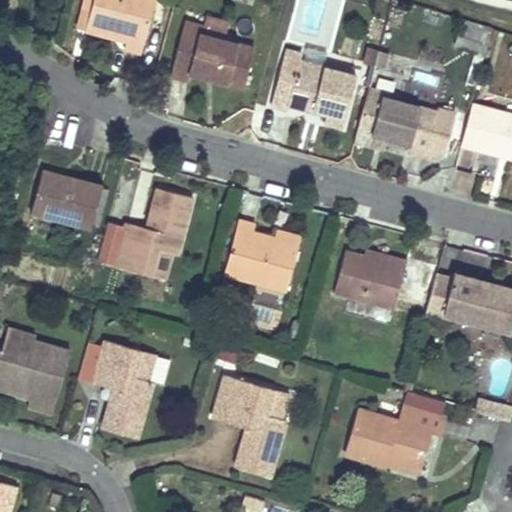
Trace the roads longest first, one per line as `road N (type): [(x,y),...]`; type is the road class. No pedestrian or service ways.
road 1 (residential): [(0,42),(62,82),(164,128),(511,234)]
road 2 (residential): [(0,434),(77,458),(108,487),(119,511)]
